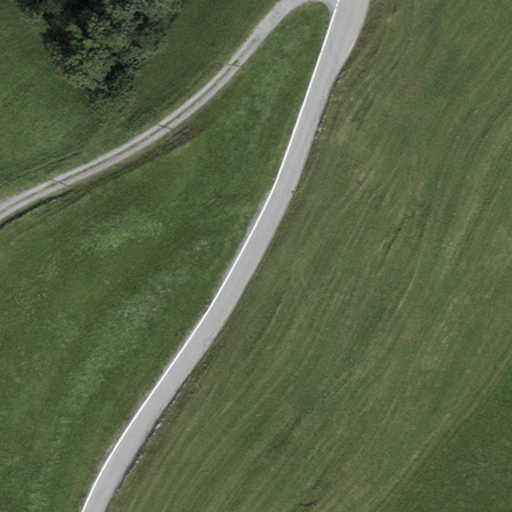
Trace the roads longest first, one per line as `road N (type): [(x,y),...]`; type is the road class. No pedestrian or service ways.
road 1 (unclassified): [(94,511),(261,236),(352,0)]
road 2 (track): [(0,214),(171,122),(294,0)]
